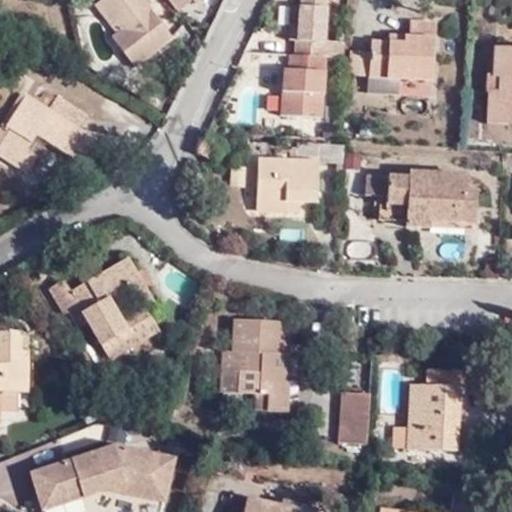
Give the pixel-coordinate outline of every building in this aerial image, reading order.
[(107,0),(93,0),(114,28),(123,21),(107,0)] [(107,0),(123,21),(114,28),(109,31),(131,62),(170,33),(144,0),(107,0)] [(168,0),(176,10),(189,0),(168,0)] [(295,0),(296,10),(284,10),(283,25),(293,26),(292,39),(292,56),(321,57),(323,57),(324,42),(321,42),(322,0),(295,0)] [(434,24),(411,22),(410,37),(433,39),(434,24)] [(292,39),(293,26),(283,25),(283,38),(292,39)] [(403,36),(403,43),(387,41),(386,78),(430,81),(433,39),(410,37),(403,36)] [(371,40),(369,76),(386,78),(387,41),(371,40)] [(511,123),(511,49),(494,48),(492,77),(499,77),(499,92),(491,92),(488,91),(487,122),(511,123)] [(277,116),(318,117),(321,57),(292,56),(285,56),(284,71),(278,71),(278,95),(277,116)] [(28,149),(36,136),(72,159),(87,135),(78,130),(87,115),(56,95),(47,110),(24,96),(5,127),(9,129),(0,143),(0,155),(26,173),(37,155),(28,149)] [(268,95),(268,116),(277,116),(278,95),(268,95)] [(196,154),(215,162),(223,146),(205,136),(196,154)] [(317,162),(257,160),(256,200),(300,201),(315,202),(317,162)] [(429,228),(430,221),(473,223),(475,195),(466,195),(467,176),(408,173),(408,178),(387,177),(385,221),(405,221),(405,227),(429,228)] [(256,211),(300,212),(300,201),(256,200),(256,211)] [(353,242),(354,255),(375,254),(374,241),(353,242)] [(156,306),(128,257),(117,263),(131,285),(144,308),(146,311),(156,306)] [(67,312),(78,306),(88,323),(108,359),(157,330),(146,311),(144,308),(121,323),(107,298),(131,285),(117,263),(70,291),(62,280),(48,288),(63,314),(67,312)] [(67,312),(78,329),(88,323),(78,306),(67,312)] [(289,354),(278,353),(279,341),(279,322),(231,320),(230,351),(221,351),(220,392),(237,392),(238,372),(259,373),(258,393),(267,394),(266,410),(288,411),(288,395),(282,395),(282,374),(289,374),(289,354)] [(0,409),(0,410),(1,392),(16,392),(17,349),(17,333),(6,333),(0,332),(0,409)] [(289,354),(289,342),(279,341),(278,353),(289,354)] [(27,393),(28,350),(17,349),(16,392),(27,393)] [(464,387),(464,370),(429,369),(428,386),(458,387),(464,387)] [(394,449),(456,451),(458,387),(428,386),(410,385),(409,428),(395,427),(394,449)] [(367,441),(370,393),(370,392),(342,390),(341,400),(339,440),(367,441)] [(0,411),(16,411),(16,392),(1,392),(0,410),(0,411)] [(256,394),(255,410),(266,410),(267,394),(258,393),(256,394)] [(90,406),(80,411),(89,425),(98,421),(90,406)] [(144,420),(155,423),(159,409),(149,406),(144,420)] [(162,503),(172,459),(139,451),(119,447),(50,470),(41,473),(50,499),(80,490),(82,499),(108,491),(162,503)] [(50,470),(41,472),(30,474),(43,511),(44,511),(82,499),(80,490),(50,499),(41,473),(50,470)] [(223,511),(238,511),(242,498),(227,495),(223,511)] [(283,511),(276,510),(277,505),(242,497),(242,498),(238,511),(283,511)]
